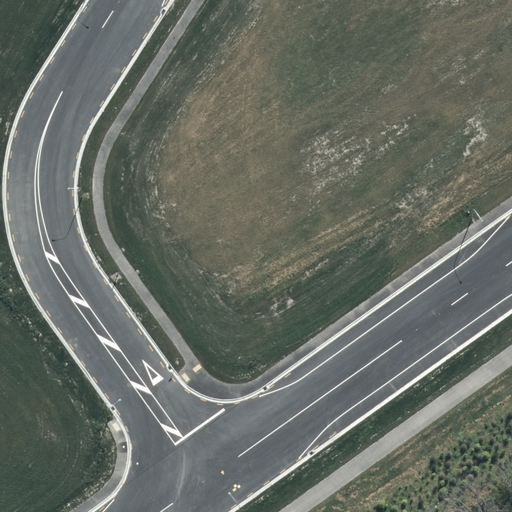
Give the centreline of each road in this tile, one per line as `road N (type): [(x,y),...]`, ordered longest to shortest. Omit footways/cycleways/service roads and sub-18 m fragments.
road 1 (unclassified): [(119,0),(42,131),(34,175),(41,238),(71,293),(204,477)]
road 2 (unclassified): [(204,477),(511,260)]
